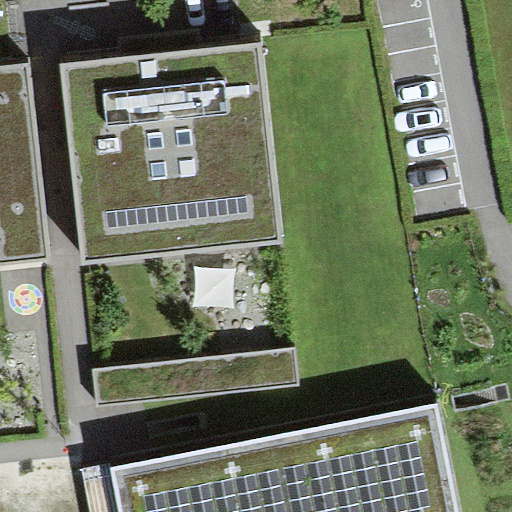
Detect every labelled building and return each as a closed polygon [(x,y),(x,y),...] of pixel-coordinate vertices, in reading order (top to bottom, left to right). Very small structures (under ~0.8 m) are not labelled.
[(266,32),(63,54),(85,257),(287,236),(266,32)] [(25,55),(0,58),(0,256),(49,250),(25,55)] [(296,337),(94,358),(98,398),(300,376),(296,337)] [(461,511),(437,384),(111,448),(112,454),(123,511),(461,511)] [(123,511),(112,454),(84,459),(94,511),(123,511)]
